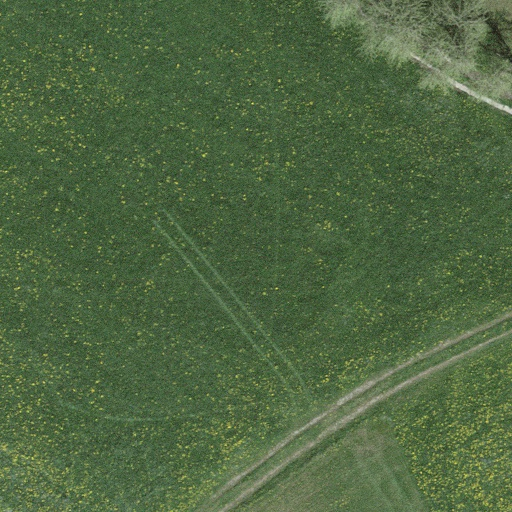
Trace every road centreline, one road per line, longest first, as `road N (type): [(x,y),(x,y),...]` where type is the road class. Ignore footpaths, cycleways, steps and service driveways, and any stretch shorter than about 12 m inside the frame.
road 1 (track): [(219,511),(369,404),(511,335)]
road 2 (track): [(344,6),(511,110)]
